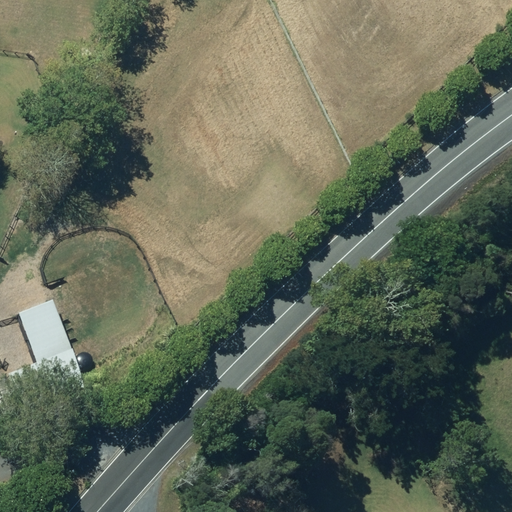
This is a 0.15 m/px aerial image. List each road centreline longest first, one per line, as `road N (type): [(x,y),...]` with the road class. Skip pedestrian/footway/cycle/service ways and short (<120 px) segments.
road 1 (unclassified): [(99,511),(305,292),(511,115)]
road 2 (unknown): [(124,483),(72,462),(0,451)]
